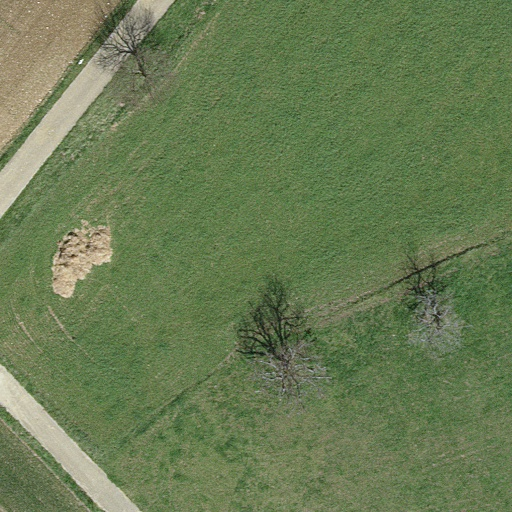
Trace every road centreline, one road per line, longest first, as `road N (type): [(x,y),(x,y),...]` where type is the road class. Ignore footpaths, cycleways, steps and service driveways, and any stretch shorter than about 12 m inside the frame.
road 1 (track): [(0,201),(163,0)]
road 2 (track): [(111,511),(0,395)]
